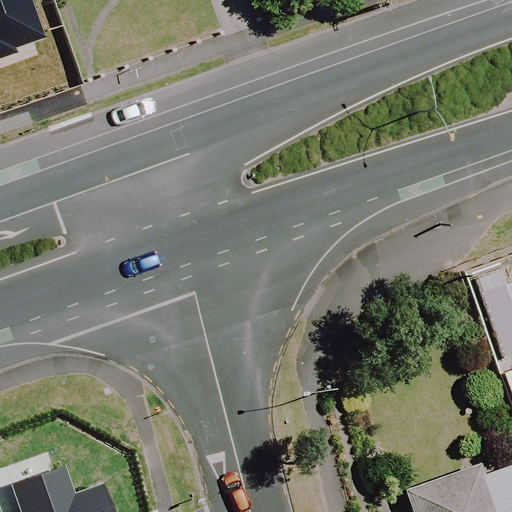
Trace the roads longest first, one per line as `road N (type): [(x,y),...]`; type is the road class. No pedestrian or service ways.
road 1 (secondary): [(152,149),(511,22)]
road 2 (secondary): [(511,135),(181,247)]
road 3 (residential): [(181,247),(252,511)]
road 4 (secondary): [(181,247),(0,311)]
road 5 (secondary): [(0,203),(152,149)]
